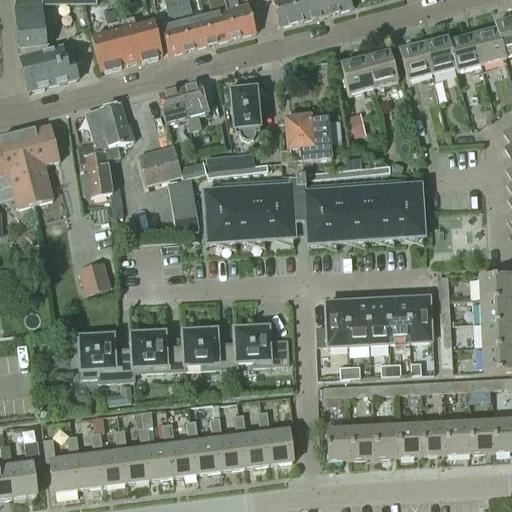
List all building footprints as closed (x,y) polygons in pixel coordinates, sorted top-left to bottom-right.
[(16,0),(15,11),(21,62),(43,56),(42,51),(45,50),(40,9),(40,8),(39,0),(16,0)] [(170,27),(160,30),(167,58),(188,53),(174,0),(163,0),(170,27)] [(186,0),(174,0),(188,53),(209,48),(211,47),(204,19),(202,19),(192,22),(186,0)] [(206,19),(204,19),(211,47),(213,47),(234,42),(221,0),(219,0),(206,4),(209,18),(206,19)] [(233,0),(221,0),(234,42),(254,36),(247,8),(236,11),(233,0)] [(290,0),(270,0),(278,31),(297,26),(290,0)] [(290,0),(297,26),(315,21),(309,0),(290,0)] [(328,0),(309,0),(315,21),(333,17),(328,0)] [(328,0),(333,17),(352,12),(348,0),(328,0)] [(115,13),(102,16),(106,28),(118,25),(115,13)] [(511,21),(493,26),(503,64),(504,64),(503,59),(511,56),(511,21)] [(132,22),(118,25),(129,67),(140,64),(140,66),(157,62),(156,60),(160,59),(152,25),(134,30),(132,22)] [(108,37),(90,42),(98,75),(103,74),(104,75),(119,71),(119,70),(129,67),(118,25),(106,29),(108,37)] [(494,32),(470,38),(479,71),(503,64),(493,26),(493,27),(494,32)] [(447,40),(446,40),(456,77),(479,71),(470,38),(448,44),(447,40)] [(446,40),(422,47),(431,79),(454,73),(455,77),(456,77),(446,40)] [(422,47),(398,53),(406,86),(431,79),(422,47)] [(43,56),(21,62),(29,97),(29,96),(34,94),(35,96),(43,94),(43,91),(76,84),(72,63),(65,65),(62,51),(46,55),(43,56)] [(387,55),(363,61),(371,93),(396,87),(387,55)] [(363,61),(339,68),(347,100),(371,93),(363,61)] [(199,88),(178,94),(185,123),(189,137),(199,134),(196,121),(207,118),(199,88)] [(254,88),(229,90),(234,139),(237,139),(240,143),(244,146),(249,145),(253,142),(254,137),(258,137),(254,88)] [(178,94),(157,99),(165,129),(185,123),(178,94)] [(119,108),(84,117),(93,150),(94,155),(116,150),(132,146),(128,132),(125,129),(119,108)] [(489,112),(481,114),(484,125),(492,123),(489,112)] [(291,122),(283,122),(286,155),(288,154),(289,167),(330,164),(326,122),(310,124),(309,116),(291,118),(291,122)] [(358,120),(345,123),(350,143),(363,140),(358,120)] [(511,129),(501,136),(508,146),(511,144),(511,129)] [(34,132),(16,137),(34,209),(51,205),(43,170),(58,166),(50,130),(34,134),(34,132)] [(0,181),(7,180),(16,214),(34,209),(16,137),(0,140),(0,181)] [(511,144),(508,146),(502,150),(509,161),(511,159),(511,144)] [(93,150),(77,154),(79,169),(85,168),(86,177),(80,178),(83,200),(90,198),(90,202),(109,199),(112,224),(122,222),(119,197),(114,163),(119,162),(116,150),(94,155),(93,150)] [(172,150),(136,160),(145,190),(181,181),(172,150)] [(231,161),(204,163),(206,175),(233,172),(232,160),(231,161)] [(359,163),(344,165),(345,175),(360,173),(359,163)] [(202,166),(190,169),(193,181),(204,178),(202,166)] [(511,167),(503,173),(510,184),(511,182),(511,167)] [(190,169),(179,171),(182,183),(193,181),(190,169)] [(392,172),(391,175),(401,178),(402,177),(403,171),(393,169),(392,172)] [(289,191),(202,197),(205,249),(233,242),(233,247),(262,240),(262,245),(291,238),(291,243),(293,243),(292,238),(304,237),(305,250),(334,243),(334,248),(363,241),(363,246),(391,239),(392,244),(420,237),(420,242),(422,242),(419,190),(305,193),(304,179),(294,179),(294,185),(288,185),(289,191)] [(189,184),(167,188),(176,240),(198,236),(189,184)] [(32,259),(24,266),(31,273),(38,265),(32,259)] [(102,269),(78,275),(84,299),(108,293),(102,269)] [(13,271),(0,273),(0,282),(15,280),(13,271)] [(508,279),(477,280),(478,305),(509,303),(508,279)] [(446,282),(435,282),(437,307),(447,306),(446,282)] [(427,302),(406,303),(406,304),(408,348),(429,347),(427,302)] [(509,303),(478,305),(479,328),(511,327),(509,303)] [(380,305),(365,306),(367,350),(388,349),(386,304),(380,304),(380,305)] [(391,304),(386,304),(388,349),(408,348),(406,304),(391,305),(391,304)] [(339,307),(324,308),(325,332),(326,350),(326,352),(347,351),(345,306),(339,306),(339,307)] [(351,306),(345,306),(347,351),(367,350),(365,306),(351,307),(351,306)] [(447,306),(437,307),(438,331),(449,330),(447,306)] [(511,346),(511,327),(479,328),(481,352),(511,350),(511,346)] [(449,330),(438,331),(440,354),(450,354),(449,330)] [(245,333),(233,334),(235,373),(236,373),(235,368),(251,367),(251,372),(287,370),(285,346),(267,347),(267,332),(254,333),(254,332),(245,332),(245,333)] [(325,332),(315,333),(316,351),(326,350),(325,332)] [(193,336),(181,336),(183,376),(184,376),(184,370),(199,369),(199,375),(235,373),(233,334),(232,334),(233,348),(215,349),(215,335),(202,335),(202,334),(193,335),(193,336)] [(141,338),(130,339),(132,385),(133,384),(132,378),(183,376),(181,336),(181,351),(164,352),(163,337),(151,338),(151,337),(141,337),(141,338)] [(89,341),(77,341),(79,382),(96,382),(96,386),(132,385),(130,339),(129,339),(130,353),(112,354),(111,340),(99,340),(99,339),(89,340),(89,341)] [(511,350),(481,352),(482,376),(511,374),(511,350)] [(450,354),(440,354),(441,379),(451,378),(450,354)] [(419,368),(409,368),(410,380),(420,380),(419,368)] [(389,369),(379,370),(379,382),(389,381),(389,369)] [(399,369),(389,369),(389,381),(399,381),(399,369)] [(348,371),(338,372),(339,384),(349,383),(348,371)] [(358,371),(348,371),(349,383),(359,383),(358,371)] [(511,382),(490,384),(490,394),(511,393),(511,382)] [(490,384),(466,385),(467,396),(490,394),(490,384)] [(466,385),(442,387),(443,397),(467,396),(466,385)] [(442,387),(419,388),(419,398),(443,397),(442,387)] [(419,388),(395,389),(396,400),(419,398),(419,388)] [(119,397),(103,399),(104,408),(129,405),(128,389),(118,389),(119,397)] [(395,389),(371,391),(372,401),(396,400),(395,389)] [(371,391),(348,392),(348,402),(372,401),(371,391)] [(348,392),(323,393),(324,403),(348,402),(348,392)] [(267,416),(258,417),(260,437),(264,437),(269,469),(293,466),(288,434),(270,436),(267,416)] [(243,419),(233,421),(236,441),(240,440),(245,472),(249,471),(269,469),(264,437),(260,437),(246,439),(243,419)] [(219,422),(210,423),(212,444),(216,443),(221,475),(245,472),(240,440),(236,441),(222,442),(219,422)] [(511,424),(492,425),(494,458),(511,456),(511,424)] [(195,425),(186,426),(189,447),(193,446),(197,478),(221,475),(216,443),(212,444),(198,446),(195,425)] [(492,425),(468,427),(470,459),(494,458),(492,425)] [(468,427),(445,428),(446,460),(470,459),(468,427)] [(172,428),(162,429),(165,450),(169,449),(173,481),(197,478),(193,446),(189,447),(174,449),(172,428)] [(445,428),(421,429),(423,461),(446,460),(445,428)] [(421,429),(397,430),(399,462),(423,461),(421,429)] [(397,430),(373,432),(375,464),(399,462),(397,430)] [(147,431),(139,433),(141,453),(145,452),(149,484),(173,481),(169,449),(165,450),(150,452),(147,431)] [(373,432),(350,433),(351,465),(375,464),(373,432)] [(350,433),(325,434),(327,466),(351,465),(350,433)] [(123,435),(114,436),(117,456),(121,456),(125,487),(149,484),(145,452),(141,453),(126,455),(123,435)] [(100,437),(90,439),(93,459),(97,459),(101,491),(125,487),(121,456),(117,456),(102,458),(100,437)] [(76,440),(67,442),(69,462),(73,462),(77,494),(101,491),(97,459),(93,459),(79,461),(76,440)] [(52,444),(43,445),(45,467),(48,466),(53,497),(77,494),(73,462),(69,462),(55,464),(52,444)] [(12,469),(7,470),(11,503),(36,499),(32,468),(39,467),(36,445),(23,447),(26,468),(12,469)] [(0,471),(0,503),(11,503),(7,470),(12,469),(9,449),(0,450),(3,471),(0,471)]
